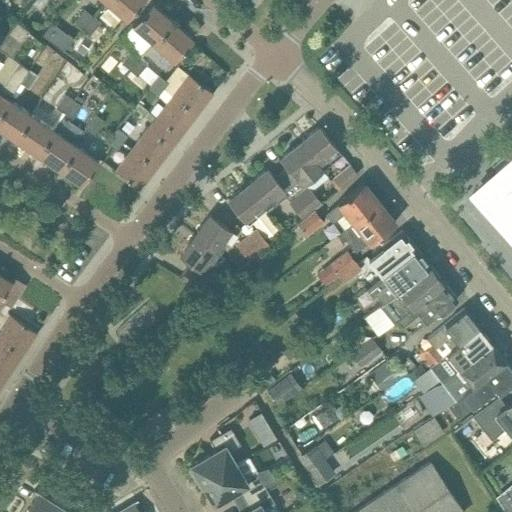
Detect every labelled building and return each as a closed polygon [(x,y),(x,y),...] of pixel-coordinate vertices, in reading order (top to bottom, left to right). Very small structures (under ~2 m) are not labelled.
[(105,0),(126,18),(141,0),(105,0)] [(153,42),(173,19),(172,19),(152,2),(153,2),(152,1),(132,23),(153,42)] [(82,28),(93,16),(85,9),(75,21),(82,28)] [(100,23),(93,16),(82,28),(90,35),(100,23)] [(173,19),(153,42),(144,51),(165,69),(193,37),(192,36),(173,20),(173,19)] [(10,98),(20,82),(29,69),(11,57),(25,38),(29,31),(29,30),(17,21),(0,43),(0,49),(8,54),(0,66),(0,110),(9,97),(10,98)] [(73,37),(52,22),(43,34),(64,50),(73,37)] [(130,70),(139,60),(141,57),(133,50),(122,63),(130,70)] [(146,66),(139,60),(130,70),(137,76),(146,66)] [(38,75),(29,69),(20,82),(29,88),(38,75)] [(172,95),(197,113),(213,91),(189,73),(172,95)] [(159,75),(154,81),(163,89),(168,83),(159,75)] [(159,95),(163,89),(154,81),(149,87),(159,95)] [(56,106),(65,113),(74,100),(67,94),(65,93),(56,106)] [(180,135),(197,113),(172,95),(156,116),(180,135)] [(31,112),(10,98),(9,97),(0,110),(0,127),(14,137),(15,138),(32,113),(31,112)] [(82,105),(74,100),(65,113),(73,118),(82,105)] [(37,153),(54,128),(32,113),(15,138),(36,152),(37,153)] [(87,128),(95,134),(104,120),(95,114),(95,115),(87,127),(87,128)] [(132,148),(156,166),(173,144),(148,126),(132,148)] [(320,126),(301,141),(322,168),(341,152),(320,126)] [(58,168),(59,168),(76,143),(54,128),(37,153),(59,167),(58,168)] [(118,128),(113,134),(123,142),(128,135),(123,131),(118,128)] [(118,148),(123,142),(113,134),(108,140),(118,148)] [(302,183),(322,168),(301,141),(281,157),(302,183)] [(76,143),(59,168),(60,168),(81,182),(81,183),(82,184),(98,159),(76,143)] [(140,188),(156,166),(132,148),(116,170),(140,188)] [(511,156),(486,179),(474,189),(484,202),(511,233),(511,156)] [(358,174),(350,164),(333,178),(341,187),(358,174)] [(267,168),(248,183),(266,206),(269,210),(288,195),(282,189),(283,188),(267,168)] [(336,218),(344,229),(379,200),(363,180),(338,201),(339,202),(326,212),(333,221),(336,218)] [(257,213),(266,206),(248,183),(228,199),(248,224),(259,216),(257,213)] [(301,192),(315,209),(322,203),(308,187),(301,192)] [(303,218),(315,209),(301,192),(290,202),(303,218)] [(379,200),(344,229),(341,231),(356,250),(369,240),(370,242),(396,221),(379,200)] [(315,209),(303,218),(298,223),(306,233),(308,235),(325,222),(315,209)] [(210,214),(195,234),(219,251),(225,242),(222,240),(231,229),(226,226),(210,214)] [(256,228),(246,236),(260,253),(270,245),(256,228)] [(381,275),(417,247),(403,230),(368,258),(381,275)] [(212,260),(219,251),(195,234),(180,254),(196,266),(200,268),(209,258),(212,260)] [(260,253),(246,236),(236,244),(250,261),(260,253)] [(431,265),(417,247),(381,275),(382,275),(367,288),(373,296),(376,294),(382,301),(431,265)] [(337,273),(354,259),(347,249),(329,263),(337,273)] [(362,269),(354,259),(337,273),(344,283),(362,269)] [(166,287),(176,273),(161,261),(150,275),(166,287)] [(179,277),(198,291),(207,279),(187,265),(179,277)] [(376,307),(389,324),(444,282),(431,265),(382,301),(383,302),(376,307)] [(0,296),(12,279),(11,278),(10,279),(0,271),(0,296)] [(444,282),(389,324),(390,325),(397,319),(402,326),(419,313),(426,323),(457,298),(444,282)] [(429,365),(479,325),(465,308),(427,338),(432,344),(418,354),(428,366),(430,365),(429,365)] [(291,325),(300,318),(296,312),(287,319),(291,325)] [(0,331),(0,339),(22,354),(37,331),(12,314),(0,331)] [(429,365),(430,365),(441,379),(473,358),(492,342),(479,325),(429,365)] [(303,334),(306,338),(316,331),(313,327),(303,334)] [(384,350),(372,334),(350,351),(351,352),(350,353),(361,368),(384,350)] [(0,372),(7,377),(22,354),(0,339),(0,372)] [(282,350),(287,358),(300,348),(295,341),(282,350)] [(246,367),(263,357),(255,342),(237,352),(246,367)] [(473,358),(441,379),(456,398),(479,380),(506,359),(492,342),(473,358)] [(407,374),(417,367),(410,358),(401,365),(394,354),(369,372),(383,391),(407,374)] [(511,381),(511,366),(506,359),(479,380),(456,398),(449,404),(458,415),(495,387),(499,392),(511,381)] [(420,364),(417,367),(407,374),(412,381),(425,371),(420,364)] [(302,387),(291,373),(269,389),(280,403),(302,387)] [(511,399),(505,405),(498,396),(480,411),(497,432),(505,425),(511,433),(511,399)] [(316,416),(324,427),(338,418),(334,411),(336,407),(329,405),(328,409),(316,416)] [(414,429),(424,444),(444,431),(434,416),(414,429)] [(252,425),(260,438),(273,430),(265,417),(252,425)] [(200,479),(203,483),(236,463),(230,453),(240,443),(231,426),(210,439),(216,449),(191,463),(193,466),(189,468),(197,481),(200,479)] [(309,471),(326,459),(315,444),(306,451),(307,452),(298,458),(301,463),(302,462),(309,471)] [(395,460),(407,452),(402,445),(390,452),(395,460)] [(335,471),(326,459),(309,471),(307,472),(317,485),(335,471)] [(464,511),(430,460),(353,511),(464,511)] [(244,497),(274,480),(271,475),(262,480),(255,469),(242,473),(236,463),(203,483),(214,502),(238,487),(244,497)] [(264,511),(265,511),(275,502),(268,491),(277,486),(274,480),(244,497),(250,507),(242,511),(264,511)] [(511,511),(511,482),(497,495),(510,511),(511,511)] [(70,511),(35,489),(34,490),(38,493),(25,511),(70,511)] [(138,498),(113,511),(136,511),(131,503),(138,499),(138,498)]
